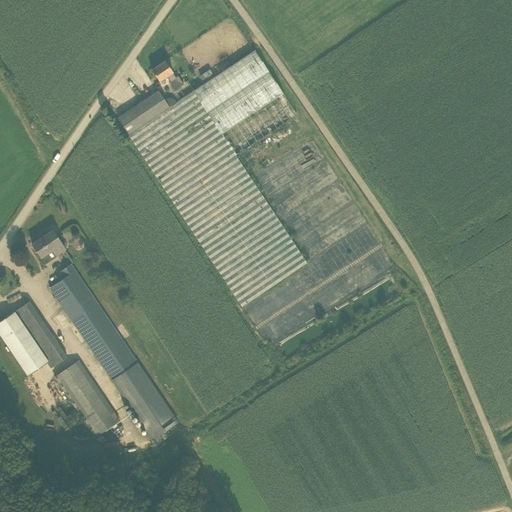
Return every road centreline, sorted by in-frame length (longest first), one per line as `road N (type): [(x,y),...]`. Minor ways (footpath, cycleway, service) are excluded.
road 1 (unclassified): [(511,491),(404,248),(232,0)]
road 2 (unclassified): [(0,248),(172,0)]
